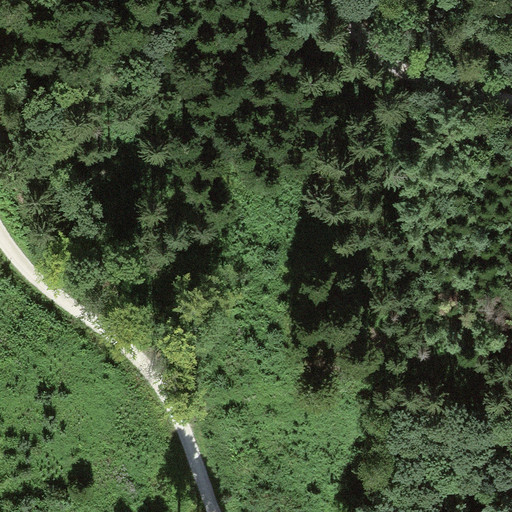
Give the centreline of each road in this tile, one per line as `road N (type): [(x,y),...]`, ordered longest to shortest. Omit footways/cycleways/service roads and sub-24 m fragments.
road 1 (track): [(219,511),(169,385),(19,265),(0,229)]
road 2 (track): [(511,107),(399,76),(345,0)]
